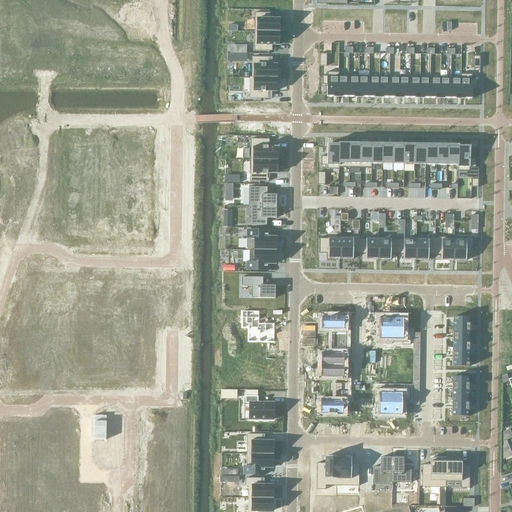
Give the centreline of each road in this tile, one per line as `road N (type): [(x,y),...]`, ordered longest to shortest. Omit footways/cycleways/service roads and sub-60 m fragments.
road 1 (residential): [(0,299),(17,249),(55,250),(72,262),(174,263),(176,125)]
road 2 (residential): [(297,37),(293,288)]
road 3 (residential): [(297,37),(480,39)]
road 4 (residential): [(293,288),(475,290)]
road 5 (residential): [(291,440),(471,443)]
road 6 (residential): [(175,77),(0,64)]
road 7 (residential): [(293,288),(291,440)]
